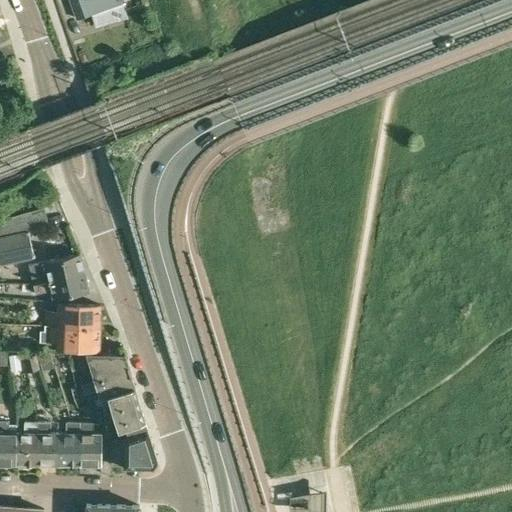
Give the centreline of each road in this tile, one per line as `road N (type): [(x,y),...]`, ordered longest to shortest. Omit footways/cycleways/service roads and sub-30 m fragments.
road 1 (tertiary): [(232,500),(159,226),(165,169),(192,139),(237,114),(511,8)]
road 2 (residential): [(189,492),(94,204)]
road 3 (residential): [(189,492),(0,483)]
road 4 (residential): [(45,65),(46,101),(72,179),(94,204)]
road 5 (residential): [(94,204),(94,169),(67,92),(45,65)]
